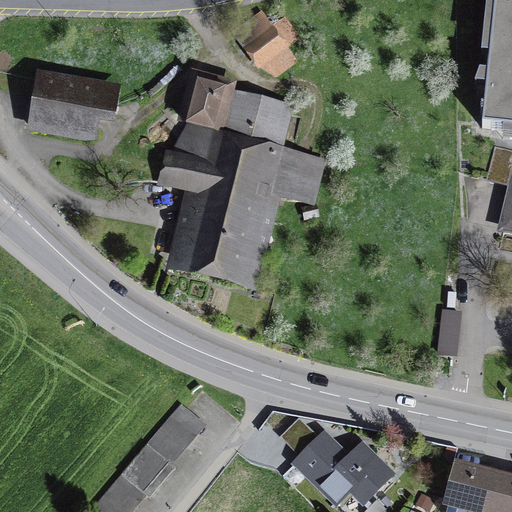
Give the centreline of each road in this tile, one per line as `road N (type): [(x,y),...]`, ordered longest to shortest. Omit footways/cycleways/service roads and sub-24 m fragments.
road 1 (primary): [(0,201),(128,312),(175,341),(272,378)]
road 2 (primary): [(272,378),(511,434)]
road 3 (residential): [(175,511),(254,417),(272,378)]
road 4 (residential): [(48,0),(170,0)]
